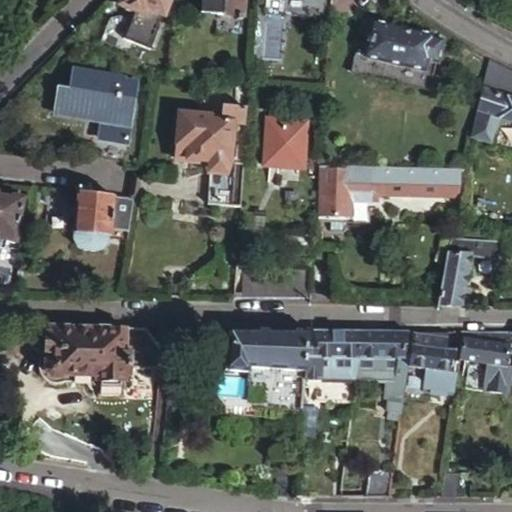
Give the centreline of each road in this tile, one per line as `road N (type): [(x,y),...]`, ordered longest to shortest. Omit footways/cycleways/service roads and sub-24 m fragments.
road 1 (residential): [(511,317),(0,312)]
road 2 (residential): [(0,471),(259,511)]
road 3 (residential): [(84,0),(0,91)]
road 4 (residential): [(0,161),(120,177)]
